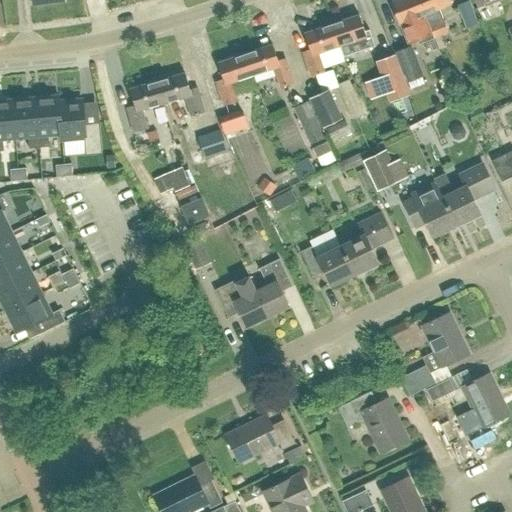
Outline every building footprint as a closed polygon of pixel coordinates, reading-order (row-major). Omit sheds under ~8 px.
[(418,41),(419,44),(434,38),(418,0),(397,0),(391,3),(400,25),(408,44),(418,41)] [(418,0),(434,38),(448,33),(439,10),(450,5),(447,0),(418,0)] [(469,0),(468,0),(457,5),(466,28),(479,23),(469,0)] [(332,25),(339,47),(343,57),(375,47),(370,31),(365,32),(359,15),(332,25)] [(303,52),(311,77),(315,75),(324,72),(318,54),(339,47),(332,25),(305,34),(310,50),(303,52)] [(411,44),(395,51),(408,83),(424,76),(411,44)] [(245,54),(252,76),(273,69),(280,88),(294,83),(286,58),(278,61),(272,45),(245,54)] [(252,76),(245,54),(218,63),(224,79),(215,82),(224,107),(237,102),(231,84),(252,76)] [(388,92),(391,101),(407,95),(393,55),(377,61),(383,76),(388,92)] [(321,92),(329,88),(329,89),(338,87),(332,70),(324,72),(315,75),(321,92)] [(158,81),(164,104),(186,97),(191,117),(205,113),(198,88),(190,90),(185,73),(158,81)] [(164,104),(158,81),(130,89),(134,105),(127,107),(134,133),(147,129),(142,110),(164,104)] [(322,127),(342,118),(329,89),(329,88),(321,92),(309,98),(322,127)] [(58,95),(34,97),(39,147),(49,146),(48,136),(60,135),(61,135),(58,102),(59,102),(58,95)] [(34,97),(12,99),(15,139),(28,138),(29,148),(39,147),(34,97)] [(12,99),(0,100),(0,150),(4,151),(3,140),(15,139),(12,99)] [(59,102),(58,102),(61,135),(60,135),(60,140),(84,138),(85,155),(102,153),(99,122),(84,124),(82,100),(61,101),(59,102)] [(307,101),(293,108),(310,145),(324,138),(307,101)] [(472,123),(486,117),(481,106),(467,113),(472,123)] [(248,127),(244,117),(231,121),(229,113),(218,117),(224,135),(248,127)] [(330,136),(348,128),(345,120),(326,128),(330,136)] [(221,129),(197,137),(205,159),(228,151),(221,129)] [(326,142),(312,148),(316,158),(331,152),(326,142)] [(363,161),(366,167),(375,187),(377,192),(395,183),(386,165),(392,162),(386,149),(363,161)] [(511,150),(491,161),(501,182),(511,176),(511,150)] [(341,173),(363,163),(359,154),(337,163),(341,173)] [(107,169),(115,168),(113,155),(106,156),(107,169)] [(291,165),(299,181),(315,173),(308,157),(291,165)] [(72,175),(71,163),(63,164),(65,176),(72,175)] [(461,174),(461,175),(466,185),(453,191),(445,173),(433,179),(434,181),(435,181),(457,226),(481,215),(474,200),(496,189),(483,163),(461,174)] [(65,176),(63,164),(55,165),(57,177),(65,176)] [(366,167),(357,171),(365,191),(375,187),(366,167)] [(11,181),(19,180),(18,168),(10,169),(11,181)] [(27,180),(26,168),(18,168),(19,180),(27,180)] [(263,177),(256,187),(269,196),(276,186),(263,177)] [(435,181),(434,181),(411,192),(414,197),(403,203),(415,228),(426,222),(433,237),(457,226),(435,181)] [(195,185),(176,193),(180,201),(199,193),(195,185)] [(300,192),(307,207),(318,202),(311,186),(300,192)] [(269,200),(275,212),(286,206),(281,194),(269,200)] [(0,237),(11,232),(1,212),(6,209),(0,197),(0,237)] [(207,217),(200,199),(182,207),(189,225),(207,217)] [(340,246),(355,275),(379,264),(372,249),(393,239),(380,212),(358,223),(364,234),(340,246)] [(46,214),(36,219),(39,227),(50,222),(46,214)] [(83,235),(94,243),(102,233),(91,225),(83,235)] [(11,232),(0,237),(0,262),(21,252),(11,232)] [(211,262),(199,236),(183,244),(195,269),(211,262)] [(355,275),(340,246),(317,257),(312,246),(301,251),(313,277),(324,271),(331,286),(355,275)] [(63,248),(52,253),(56,260),(66,255),(63,248)] [(21,252),(0,262),(0,287),(31,273),(21,252)] [(256,292),(268,317),(289,307),(282,292),(292,287),(279,260),(259,269),(267,286),(256,291),(256,292)] [(73,268),(62,274),(66,281),(76,276),(73,268)] [(31,273),(0,287),(0,296),(7,310),(41,293),(31,273)] [(76,276),(66,281),(69,288),(80,283),(76,276)] [(256,292),(256,291),(249,276),(236,283),(235,281),(215,291),(228,318),(238,313),(246,328),(268,317),(256,292)] [(17,331),(32,324),(37,335),(65,321),(59,309),(51,313),(41,293),(7,310),(17,331)] [(177,303),(172,294),(153,303),(158,312),(177,303)] [(469,353),(449,312),(421,325),(441,367),(469,353)] [(431,371),(405,384),(410,395),(436,382),(431,371)] [(510,415),(490,373),(461,387),(481,428),(510,415)] [(454,390),(449,378),(426,389),(432,401),(454,390)] [(370,393),(349,403),(338,409),(348,427),(364,419),(381,453),(409,440),(388,398),(376,404),(370,393)] [(296,445),(284,421),(272,427),(267,416),(226,436),(239,463),(280,443),(283,451),(296,445)] [(306,511),(304,508),(315,502),(301,474),(263,493),(272,511),(306,511)] [(221,503),(211,481),(199,486),(194,475),(153,495),(160,511),(189,511),(208,503),(210,508),(221,503)] [(424,511),(408,477),(381,490),(390,511),(424,511)] [(367,490),(342,500),(346,511),(354,511),(373,504),(367,490)] [(241,511),(236,500),(224,506),(226,511),(241,511)]
